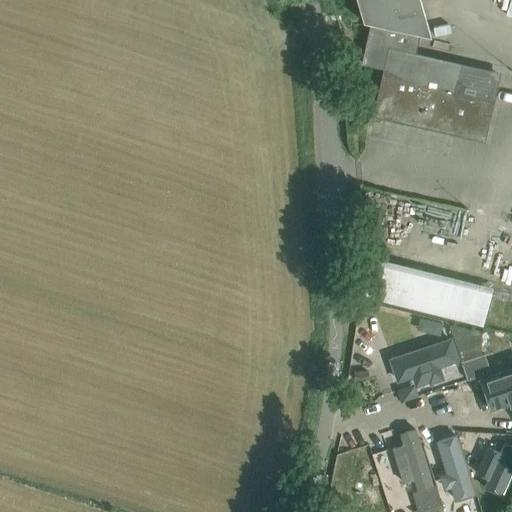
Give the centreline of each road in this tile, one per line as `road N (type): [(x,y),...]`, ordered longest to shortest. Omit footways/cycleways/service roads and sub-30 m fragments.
road 1 (unclassified): [(327,419),(336,342),(324,60),(313,0)]
road 2 (residential): [(327,419),(473,415)]
